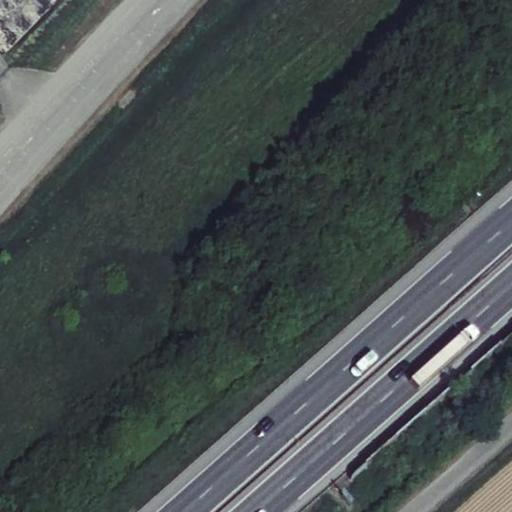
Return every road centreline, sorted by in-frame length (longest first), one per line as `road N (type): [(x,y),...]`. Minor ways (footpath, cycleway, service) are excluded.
road 1 (trunk): [(511,219),(184,511)]
road 2 (trunk): [(257,511),(511,285)]
road 3 (unclassified): [(412,511),(511,423)]
